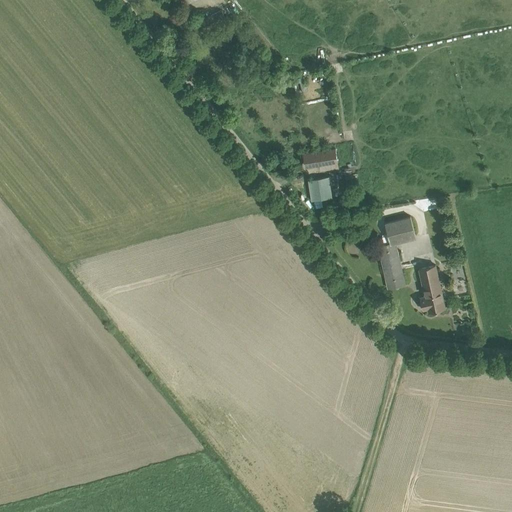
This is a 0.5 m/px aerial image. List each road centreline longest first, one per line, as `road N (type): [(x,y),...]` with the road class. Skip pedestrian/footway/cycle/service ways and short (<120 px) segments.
road 1 (unclassified): [(511,354),(425,343),(389,326),(118,0)]
road 2 (track): [(407,336),(356,511)]
